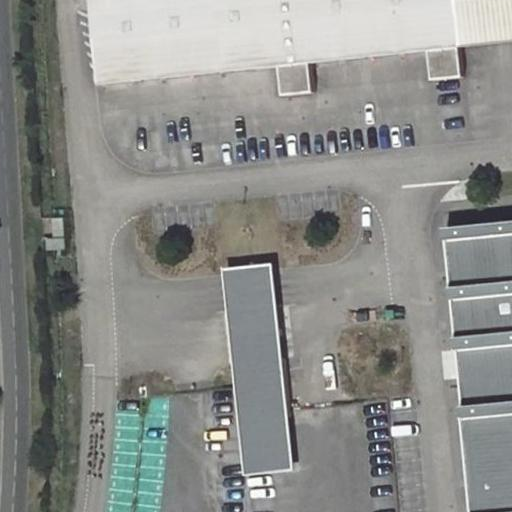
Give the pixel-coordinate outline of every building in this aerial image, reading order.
[(511,0),(94,0),(103,83),(283,65),(313,62),(430,50),(461,47),(511,41),(511,0)] [(433,79),(464,77),(461,47),(430,50),(433,79)] [(316,92),(313,62),(283,65),(286,94),(316,92)] [(71,250),(69,217),(52,218),(54,251),(71,250)] [(511,511),(511,218),(449,224),(476,511),(511,511)] [(270,265),(219,270),(241,477),(292,472),(270,265)]
